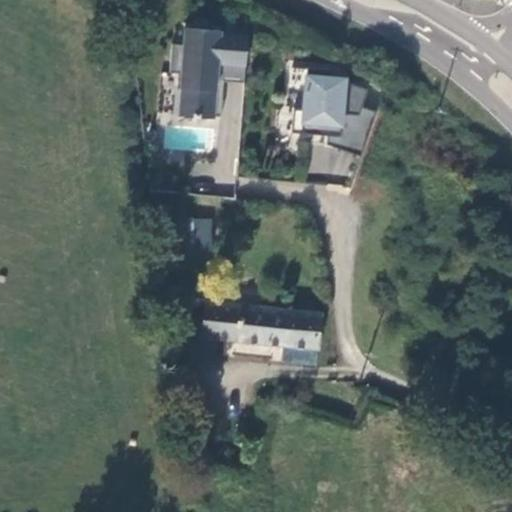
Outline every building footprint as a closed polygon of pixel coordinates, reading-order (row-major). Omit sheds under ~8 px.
[(511,4),(511,0),(497,0),(495,6),(510,11),(511,4)] [(181,85),(178,113),(214,116),(216,84),(222,79),(244,81),(247,33),(221,31),(221,28),(185,26),(183,42),(172,41),(169,70),(181,71),(180,85),(181,85)] [(293,108),(291,132),(327,135),(335,135),(335,146),(361,155),(376,110),(361,105),(367,87),(344,80),(344,77),(331,76),(331,70),(305,68),(303,109),(293,108)] [(310,173),(309,180),(349,184),(350,176),(310,173)] [(175,213),(154,216),(155,226),(177,223),(175,213)] [(206,251),(201,218),(177,223),(155,226),(160,258),(206,251)] [(193,319),(191,338),(284,347),(317,349),(319,350),(322,315),(206,302),(204,320),(193,319)] [(284,347),(282,362),(315,365),(317,349),(284,347)]
